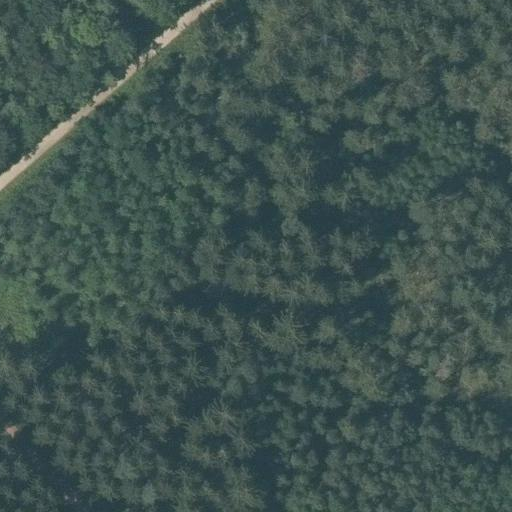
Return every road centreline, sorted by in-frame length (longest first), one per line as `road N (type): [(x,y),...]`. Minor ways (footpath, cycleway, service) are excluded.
road 1 (track): [(0,183),(210,0)]
road 2 (track): [(0,421),(80,511)]
